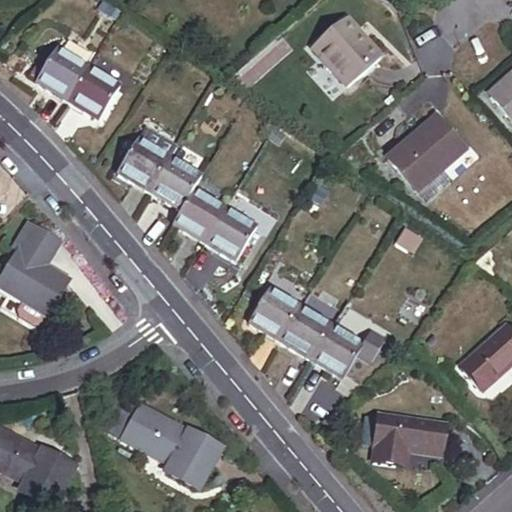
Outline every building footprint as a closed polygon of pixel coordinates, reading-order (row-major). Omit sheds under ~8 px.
[(367,44),(346,21),(313,50),(348,89),(380,59),(367,44)] [(67,105),(88,71),(58,52),(36,86),(67,105)] [(97,124),(118,90),(88,71),(67,105),(97,124)] [(511,77),(490,97),(511,121),(511,77)] [(430,125),(388,161),(416,194),(417,193),(443,172),(465,154),(436,120),(430,125)] [(169,161),(176,149),(146,131),(118,177),(149,195),(169,161)] [(211,164),(179,145),(176,149),(169,161),(201,180),(211,164)] [(193,193),(201,180),(169,161),(149,195),(181,214),(193,193)] [(450,180),(443,172),(417,193),(424,202),(450,180)] [(233,199),(201,180),(193,193),(225,212),(232,200),(233,199)] [(204,246),(225,212),(193,193),(181,214),(173,227),(204,246)] [(232,200),(225,212),(256,231),(263,219),(232,200)] [(236,265),(256,231),(225,212),(204,246),(236,265)] [(67,288),(45,274),(61,249),(37,235),(21,260),(18,258),(0,286),(0,292),(22,306),(47,321),(67,288)] [(204,288),(215,261),(197,254),(186,281),(204,288)] [(22,306),(0,292),(0,299),(5,303),(0,311),(0,312),(17,323),(16,316),(22,306)] [(280,346),(301,312),(269,292),(248,325),(280,346)] [(47,321),(22,306),(16,316),(17,323),(33,333),(40,332),(47,321)] [(311,364),(332,330),(301,312),(280,346),(311,364)] [(342,383),(356,359),(362,349),(360,348),(332,330),(311,364),(342,383)] [(511,338),(506,331),(460,371),(479,394),(511,365),(511,338)] [(362,349),(356,359),(365,365),(373,361),(383,345),(367,336),(360,348),(362,349)] [(511,365),(479,394),(487,403),(493,404),(511,387),(511,365)] [(131,414),(113,403),(98,430),(116,440),(131,414)] [(170,470),(166,476),(196,493),(219,452),(189,435),(188,437),(141,411),(122,443),(170,470)] [(376,421),(366,419),(361,448),(371,450),(376,421)] [(444,430),(376,419),(376,421),(371,450),(375,451),(372,466),(394,470),(396,454),(404,455),(439,461),(444,430)] [(51,511),(73,473),(42,456),(41,456),(0,433),(0,475),(24,489),(20,496),(49,511),(51,511)] [(401,471),(404,455),(396,454),(394,470),(401,471)]
